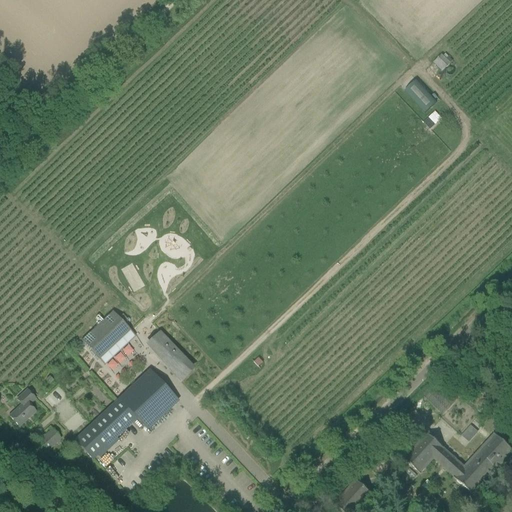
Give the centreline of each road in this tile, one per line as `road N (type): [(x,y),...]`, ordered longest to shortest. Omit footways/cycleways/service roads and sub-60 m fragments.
road 1 (track): [(193,405),(465,135),(464,123),(346,0)]
road 2 (track): [(172,0),(0,164)]
road 3 (unclassified): [(511,288),(350,444)]
